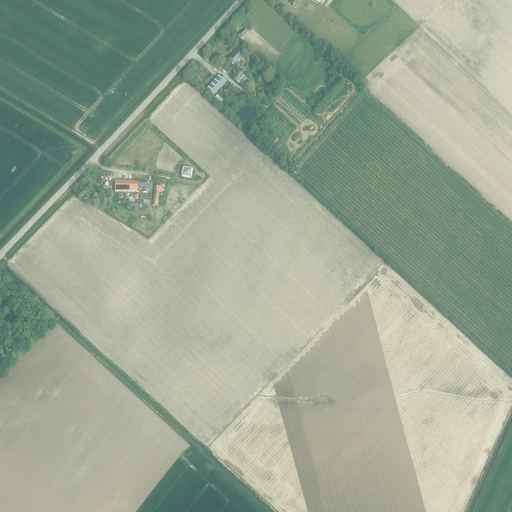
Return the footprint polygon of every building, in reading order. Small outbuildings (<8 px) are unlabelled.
[(292,0),(291,5),(299,9),(303,1),(300,0),(292,0)] [(228,59),(234,65),(243,56),(236,50),(233,53),(233,54),(228,59)] [(234,78),(241,85),(247,79),(240,72),(234,78)] [(206,90),(213,96),(227,82),(219,75),(206,90)] [(180,178),(190,179),(192,168),(182,167),(180,178)] [(115,192),(147,193),(147,182),(115,181),(115,192)] [(159,192),(161,192),(162,187),(154,186),(152,205),(158,206),(159,192)] [(134,199),(137,199),(137,195),(134,195),(134,193),(125,193),(125,203),(134,203),(134,199)]
